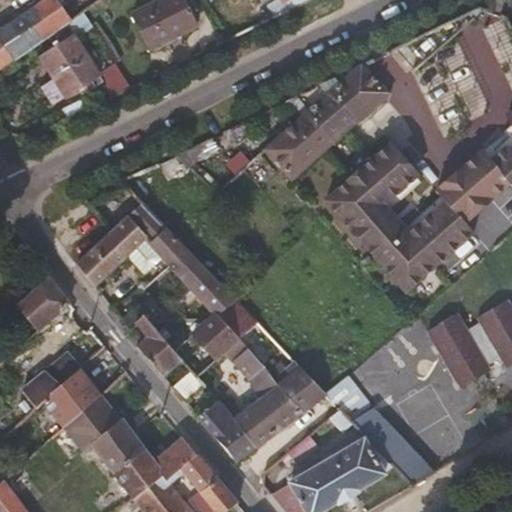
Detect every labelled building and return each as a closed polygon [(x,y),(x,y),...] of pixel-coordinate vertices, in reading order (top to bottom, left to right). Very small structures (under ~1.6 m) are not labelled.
[(14,60),(71,19),(58,0),(42,0),(0,29),(0,67),(12,59),(14,60)] [(196,26),(183,0),(158,0),(132,13),(150,49),(196,26)] [(308,0),(288,0),(284,4),(288,10),(308,0)] [(430,56),(484,9),(477,6),(474,7),(363,62),(389,92),(430,56)] [(511,28),(509,22),(506,17),(480,28),(511,94),(511,28)] [(98,75),(73,36),(40,56),(54,79),(42,87),(52,104),(98,75)] [(489,109),(455,41),(430,56),(433,62),(416,87),(442,138),(464,126),(467,121),(489,109)] [(389,92),(363,62),(349,73),(329,90),(359,119),(389,92)] [(131,88),(115,63),(104,70),(110,98),(131,88)] [(359,119),(329,90),(304,112),(333,142),(359,119)] [(416,174),(389,144),(325,200),(405,291),(472,231),(463,221),(508,182),(511,186),(511,110),(506,114),(511,126),(511,151),(507,146),(490,160),(488,158),(489,157),(488,154),(486,156),(481,150),(435,190),(444,201),(389,249),(385,245),(398,234),(376,209),(416,174)] [(289,180),(333,142),(304,112),(262,149),(289,180)] [(187,166),(217,150),(211,138),(176,155),(187,166)] [(201,228),(148,172),(129,190),(182,245),(201,228)] [(182,245),(129,190),(125,186),(115,191),(124,201),(129,197),(143,213),(138,217),(156,236),(149,243),(168,264),(185,248),(182,245)] [(143,213),(129,197),(124,201),(138,217),(143,213)] [(94,287),(147,237),(126,214),(75,264),(94,287)] [(206,271),(185,248),(168,264),(189,288),(206,271)] [(233,298),(217,281),(206,271),(189,288),(213,314),(233,298)] [(68,303),(49,277),(14,306),(37,331),(68,303)] [(267,332),(233,298),(213,314),(238,338),(249,329),(253,333),(256,333),(260,338),(267,332)] [(511,365),(511,313),(505,300),(475,318),(478,323),(466,331),(456,314),(425,332),(443,363),(459,389),(482,375),(489,371),(487,366),(499,359),(505,370),(511,365)] [(173,349),(136,305),(120,319),(130,331),(137,325),(147,337),(135,346),(162,376),(169,370),(181,359),(173,349)] [(238,338),(213,314),(192,332),(215,359),(224,351),(238,338)] [(215,359),(192,332),(173,349),(181,359),(188,366),(196,375),(215,359)] [(248,348),(238,338),(224,351),(233,360),(248,348)] [(262,364),(248,348),(233,360),(246,376),(262,364)] [(79,369),(67,353),(46,371),(59,386),(79,369)] [(176,377),(188,366),(181,359),(169,370),(176,377)] [(326,392),(295,361),(285,369),(290,375),(278,384),(300,412),(326,392)] [(278,384),(262,364),(246,376),(261,398),(278,384)] [(0,384),(9,377),(0,366),(0,384)] [(64,425),(100,395),(79,369),(59,386),(42,400),(64,425)] [(42,400),(59,386),(46,371),(22,391),(35,407),(42,400)] [(200,391),(185,375),(171,387),(185,402),(193,396),(200,391)] [(371,405),(347,375),(326,392),(339,407),(349,418),(371,405)] [(254,447),(300,412),(278,384),(261,398),(232,419),(254,447)] [(154,462),(100,395),(64,425),(51,436),(72,463),(92,446),(133,498),(164,475),(167,479),(180,469),(196,454),(183,438),(154,462)] [(190,408),(198,402),(193,396),(185,402),(190,408)] [(232,419),(218,401),(197,417),(235,461),(254,447),(232,419)] [(434,473),(371,405),(349,418),(351,421),(364,435),(392,465),(411,486),(434,473)] [(349,418),(339,407),(328,417),(341,429),(351,421),(349,418)] [(295,453),(311,440),(307,434),(291,448),(295,453)] [(357,488),(384,472),(383,470),(392,465),(364,435),(287,483),(307,511),(316,511),(337,500),(338,503),(358,490),(357,488)] [(28,511),(16,496),(37,477),(32,471),(46,459),(37,448),(0,480),(0,511),(28,511)] [(216,478),(196,454),(180,469),(198,491),(216,478)] [(143,511),(167,511),(183,501),(167,479),(164,475),(133,498),(143,511)] [(223,511),(237,502),(216,478),(198,491),(215,511),(223,511)] [(307,511),(287,483),(269,494),(284,511),(307,511)] [(191,511),(183,501),(167,511),(191,511)]
